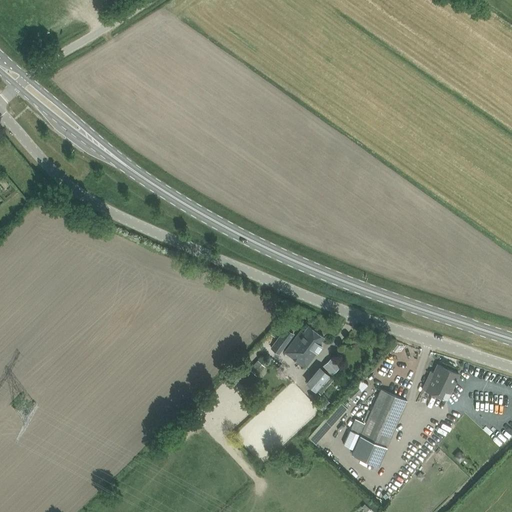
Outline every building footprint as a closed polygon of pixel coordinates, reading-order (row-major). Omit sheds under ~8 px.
[(319,344),(324,337),(308,325),(303,332),(301,330),(285,352),(305,367),(321,346),(319,344)] [(285,328),(271,347),(279,354),(294,334),(285,328)] [(430,371),(422,388),(447,400),(459,374),(438,364),(433,373),(430,371)] [(320,367),(306,383),(319,395),(333,379),(320,367)] [(369,389),(379,387),(377,376),(367,378),(369,389)] [(356,386),(347,395),(352,400),(361,391),(356,386)] [(351,454),(374,464),(378,466),(383,454),(407,400),(380,389),(378,394),(365,423),(355,419),(350,430),(360,435),(357,442),(354,447),(351,454)] [(356,400),(363,403),(366,399),(358,395),(356,400)] [(312,432),(316,439),(321,436),(317,430),(312,432)] [(331,431),(327,435),(333,440),(337,437),(331,431)] [(489,452),(499,458),(502,453),(492,447),(489,452)]
